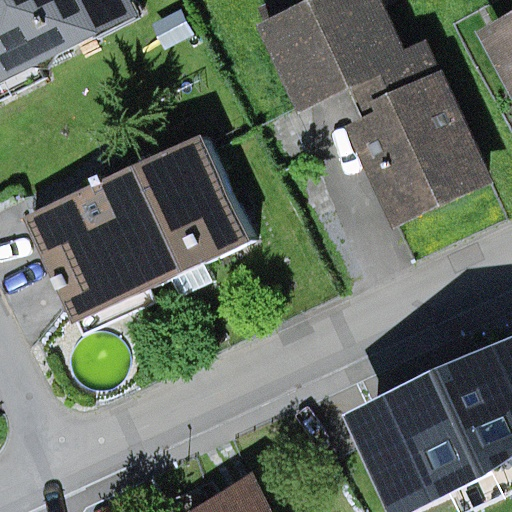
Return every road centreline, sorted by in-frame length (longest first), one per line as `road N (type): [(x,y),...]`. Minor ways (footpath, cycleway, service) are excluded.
road 1 (residential): [(511,261),(75,465)]
road 2 (residential): [(0,317),(75,465)]
